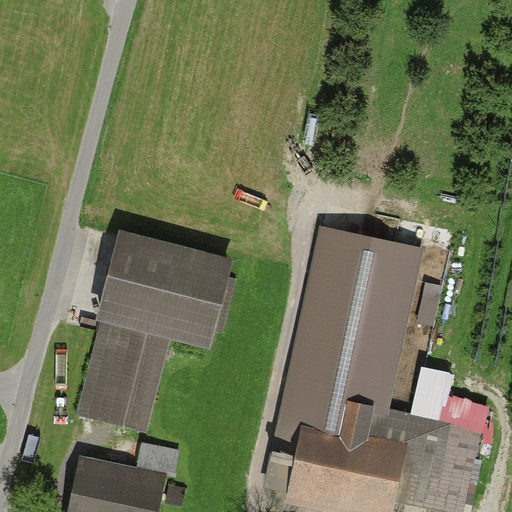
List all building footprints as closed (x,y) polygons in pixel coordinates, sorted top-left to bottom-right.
[(511,113),(479,363),(511,367),(511,113)] [(221,344),(241,255),(123,229),(83,412),(157,428),(178,334),(221,344)] [(428,254),(326,230),(278,432),(312,440),(297,503),(336,511),(399,511),(417,441),(385,433),(391,409),(428,254)] [(487,432),(494,406),(457,396),(461,383),(442,378),(431,416),(487,432)] [(142,470),(85,456),(71,511),(170,511),(185,455),(148,446),(142,470)]
